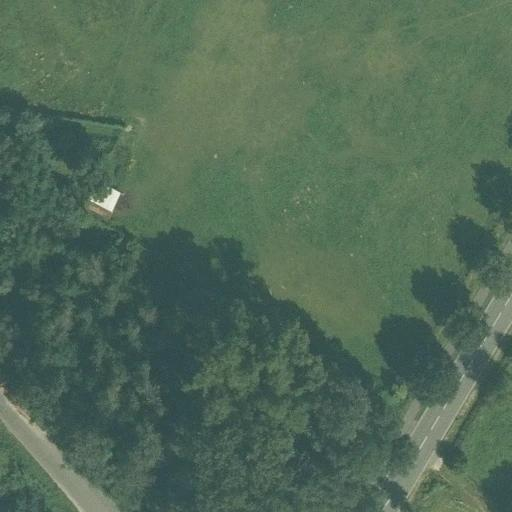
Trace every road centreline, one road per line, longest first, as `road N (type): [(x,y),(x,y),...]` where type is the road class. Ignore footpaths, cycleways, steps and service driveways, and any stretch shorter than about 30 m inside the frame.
road 1 (secondary): [(511,292),(380,511)]
road 2 (residential): [(0,382),(110,511)]
